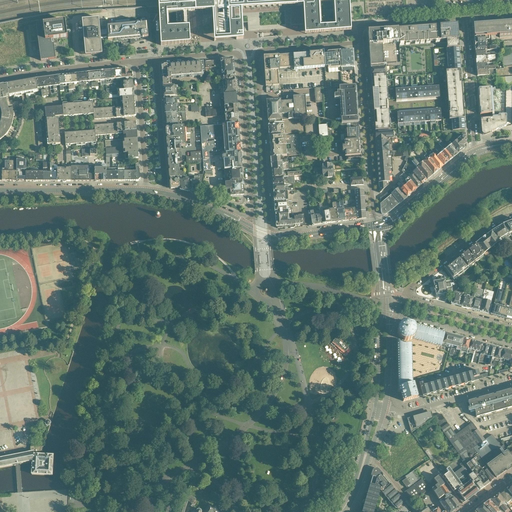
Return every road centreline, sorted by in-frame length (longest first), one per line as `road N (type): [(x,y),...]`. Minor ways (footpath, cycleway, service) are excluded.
road 1 (residential): [(269,233),(257,54),(360,43)]
road 2 (residential): [(155,59),(238,54),(252,212),(242,221)]
road 3 (tertiary): [(377,225),(374,409)]
road 4 (residential): [(377,225),(360,43)]
road 5 (tertiary): [(0,189),(146,189)]
road 6 (residential): [(0,79),(137,61)]
road 7 (residential): [(464,17),(474,152)]
road 8 (residential): [(165,192),(155,59)]
road 9 (unclassified): [(406,293),(511,213)]
road 10 (residential): [(383,411),(511,383)]
road 11 (residential): [(137,61),(146,189)]
road 12 (tertiary): [(388,312),(511,344)]
road 13 (tertiary): [(474,152),(377,225)]
road 14 (residential): [(360,43),(362,25),(464,17)]
